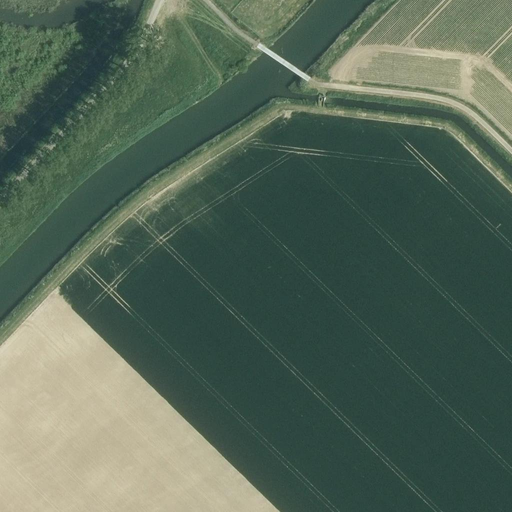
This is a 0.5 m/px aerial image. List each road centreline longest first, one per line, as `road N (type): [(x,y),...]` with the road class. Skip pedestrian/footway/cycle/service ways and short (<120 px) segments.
road 1 (unclassified): [(0,201),(125,64),(160,0)]
road 2 (track): [(511,151),(466,109),(441,99),(309,80)]
